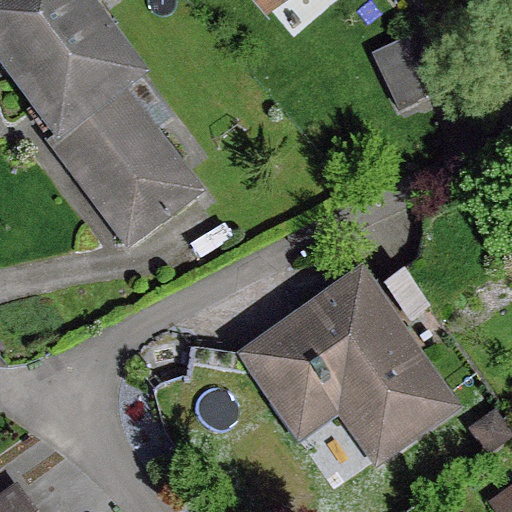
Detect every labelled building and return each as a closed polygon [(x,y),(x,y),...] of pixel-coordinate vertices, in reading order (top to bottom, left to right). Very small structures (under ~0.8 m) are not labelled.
[(0,0),(0,63),(127,234),(129,237),(186,194),(137,128),(156,113),(72,0),(0,0)] [(393,112),(452,84),(427,30),(368,57),(393,112)] [(436,321),(511,266),(511,244),(478,195),(422,221),(414,263),(378,289),(412,338),(436,321)] [(373,459),(443,409),(355,285),(245,362),(281,412),(320,385),(373,459)] [(482,455),(505,439),(489,417),(473,428),(471,439),(482,455)] [(511,511),(511,487),(487,505),(491,511),(511,511)] [(0,511),(22,511),(10,495),(0,502),(0,511)]
